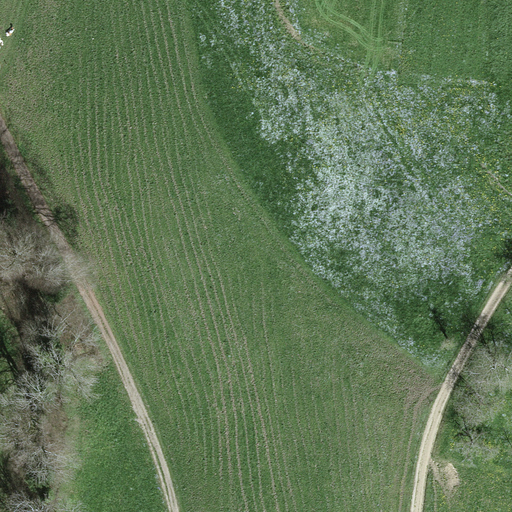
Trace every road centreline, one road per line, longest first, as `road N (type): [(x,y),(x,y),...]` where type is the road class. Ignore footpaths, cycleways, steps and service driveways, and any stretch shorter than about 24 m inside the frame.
road 1 (track): [(167,511),(126,387),(0,135)]
road 2 (track): [(511,276),(432,424),(415,511)]
